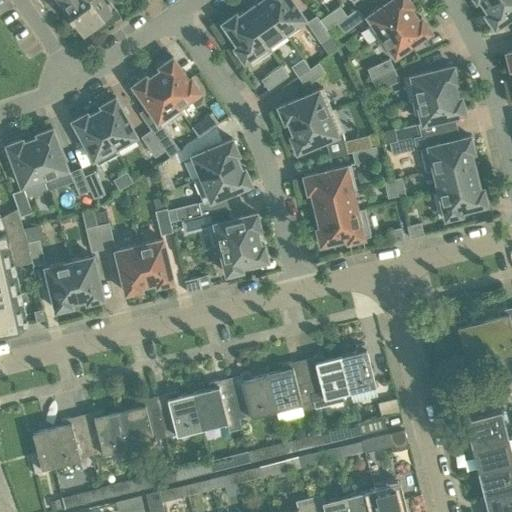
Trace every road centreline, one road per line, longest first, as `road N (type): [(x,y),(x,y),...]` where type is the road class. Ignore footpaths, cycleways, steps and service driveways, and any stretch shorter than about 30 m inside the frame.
road 1 (residential): [(0,363),(298,289)]
road 2 (residential): [(174,17),(263,150),(298,289)]
road 3 (residential): [(447,511),(390,266)]
road 4 (residential): [(445,0),(489,71),(511,166)]
road 5 (residential): [(390,266),(511,234)]
road 6 (residential): [(72,83),(174,17)]
